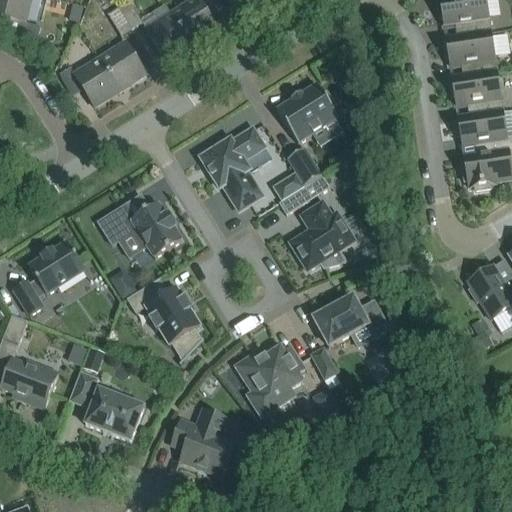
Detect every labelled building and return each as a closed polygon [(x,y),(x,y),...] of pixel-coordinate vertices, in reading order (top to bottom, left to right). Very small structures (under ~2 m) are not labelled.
[(0,0),(0,19),(9,22),(6,33),(38,41),(41,29),(26,26),(32,0),(0,0)] [(172,16),(193,49),(218,33),(198,0),(172,16)] [(263,0),(226,0),(239,20),(266,3),(263,0)] [(486,0),(439,0),(440,5),(437,6),(439,21),(443,20),(444,29),(454,27),(456,39),(456,40),(491,35),(486,0)] [(119,10),(132,31),(143,24),(130,4),(119,10)] [(74,7),(70,22),(80,25),(84,9),(74,7)] [(122,38),(132,31),(119,10),(108,17),(122,38)] [(167,65),(193,49),(172,16),(146,33),(167,65)] [(497,75),(491,35),(456,40),(456,39),(446,41),(447,45),(443,45),(445,60),(449,60),(450,69),(460,67),(462,79),(462,80),(497,75)] [(126,45),(101,61),(122,93),(147,78),(126,45)] [(75,78),(71,71),(60,77),(74,99),(84,92),(95,110),(122,93),(101,61),(75,78)] [(503,114),(497,75),(462,80),(462,79),(452,81),(453,84),(449,85),(452,100),(455,100),(456,108),(467,107),(469,119),(469,120),(503,114)] [(293,103),(277,113),(299,147),(339,121),(333,112),(337,109),(328,95),(324,97),(318,88),(302,97),(292,103),(293,103)] [(475,159),(511,153),(511,139),(507,140),(503,114),(469,120),(469,119),(458,120),(459,124),(455,125),(458,140),(461,139),(463,148),(473,146),(475,159)] [(231,142),(201,162),(220,192),(224,190),(240,215),(263,200),(247,175),(251,173),(245,164),(265,151),(254,132),(233,145),(231,142)] [(296,177),(305,190),(313,185),(323,179),(305,151),(289,162),(298,176),(296,177)] [(511,169),(511,153),(475,159),(464,160),(466,169),(462,170),(464,185),(468,184),(469,191),(475,190),(475,194),(491,192),(490,188),(496,187),(495,184),(511,181),(511,177),(511,170),(511,169)] [(303,191),(305,190),(296,177),(274,191),(283,204),(303,191)] [(321,197),(331,191),(323,179),(313,185),(314,186),(321,197)] [(287,218),(311,203),(303,191),(283,204),(279,207),(287,218)] [(356,245),(338,217),(333,220),(324,206),(302,220),(311,234),(291,247),(308,275),(322,266),(325,271),(345,266),(345,264),(344,264),(339,255),(356,245)] [(169,218),(167,219),(159,207),(135,222),(126,209),(99,226),(113,248),(133,236),(144,252),(148,250),(156,261),(182,244),(175,232),(177,230),(169,218)] [(30,319),(45,310),(40,301),(58,290),(59,291),(86,274),(68,245),(53,255),(52,253),(42,260),(43,261),(29,270),(37,283),(30,287),(28,285),(15,294),(30,319)] [(494,269),(468,285),(473,292),(470,294),(477,306),(480,304),(492,323),(511,310),(511,281),(505,286),(494,269)] [(113,282),(123,299),(134,292),(124,276),(113,282)] [(163,282),(162,281),(128,302),(137,317),(147,311),(153,320),(149,322),(150,324),(154,321),(159,331),(156,333),(157,334),(160,332),(170,348),(184,340),(192,354),(191,355),(192,357),(205,343),(203,342),(202,344),(196,333),(201,330),(191,314),(195,312),(187,299),(183,301),(177,291),(163,300),(155,287),(163,282)] [(368,329),(375,341),(390,333),(375,305),(361,313),(354,301),(315,322),(330,349),(368,329)] [(29,325),(13,318),(3,342),(19,348),(29,325)] [(298,377),(305,372),(291,351),(285,356),(281,351),(268,359),(266,357),(255,364),(252,360),(237,370),(247,386),(243,389),(249,398),(248,399),(262,420),(295,399),(291,392),(303,384),(298,377)] [(324,352),(312,358),(325,383),(337,376),(324,352)] [(93,353),(87,370),(97,374),(104,357),(93,353)] [(26,368),(13,362),(1,392),(15,397),(14,400),(45,412),(59,376),(27,364),(26,368)] [(114,438),(131,445),(145,410),(99,393),(99,395),(95,393),(99,382),(81,375),(70,404),(88,411),(88,409),(92,411),(86,427),(104,434),(103,435),(114,439),(114,438)] [(322,416),(314,421),(323,437),(347,423),(329,391),(314,400),(322,416)] [(182,424),(172,448),(186,453),(181,465),(223,481),(228,470),(231,471),(235,459),(232,458),(236,447),(221,441),(228,423),(204,413),(198,430),(182,424)] [(287,452),(297,452),(299,452),(299,450),(299,438),(287,438),(287,452)]
